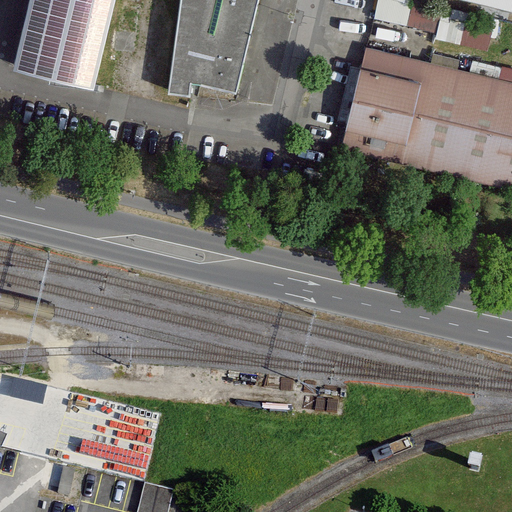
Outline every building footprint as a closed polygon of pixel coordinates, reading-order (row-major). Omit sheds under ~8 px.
[(27,0),(13,61),(93,80),(112,0),(27,0)] [(180,0),(169,89),(189,92),(191,77),(236,87),(256,0),(180,0)] [(411,0),(378,0),(376,13),(439,26),(437,33),(459,38),(465,12),(411,0)] [(342,143),(511,185),(511,83),(366,47),(342,143)] [(0,439),(153,471),(165,412),(0,378),(0,439)]
